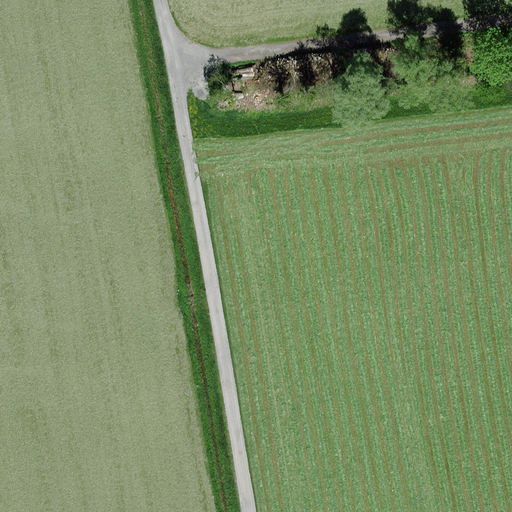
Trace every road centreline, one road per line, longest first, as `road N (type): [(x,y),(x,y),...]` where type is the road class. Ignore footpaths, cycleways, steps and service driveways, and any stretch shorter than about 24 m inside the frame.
road 1 (track): [(161,0),(247,511)]
road 2 (track): [(175,87),(511,40)]
